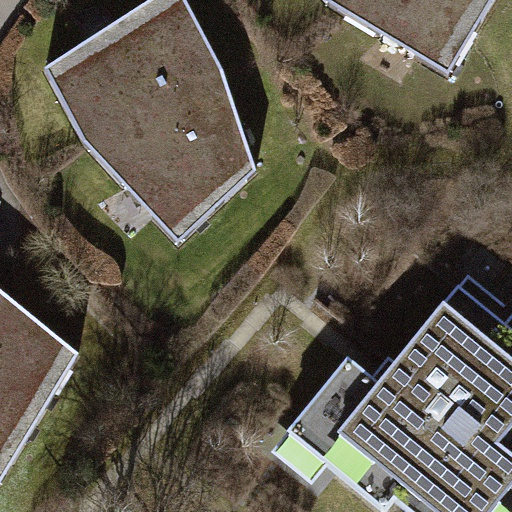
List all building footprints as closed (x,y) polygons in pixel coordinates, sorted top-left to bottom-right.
[(223,73),(183,0),(158,0),(47,72),(87,148),(223,73)] [(347,0),(327,0),(337,10),(347,0)] [(494,0),(347,0),(337,10),(450,76),(494,0)] [(223,73),(87,148),(178,245),(257,173),(223,73)] [(0,294),(0,485),(78,357),(0,294)] [(351,371),(293,442),(379,511),(395,511),(399,507),(405,511),(511,511),(511,438),(509,436),(511,432),(511,338),(461,297),(381,395),(351,371)]
